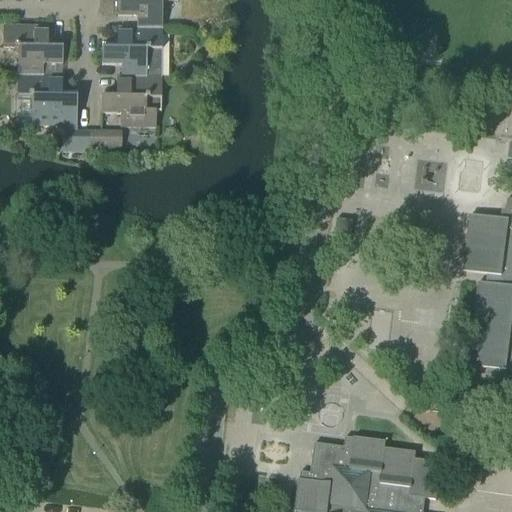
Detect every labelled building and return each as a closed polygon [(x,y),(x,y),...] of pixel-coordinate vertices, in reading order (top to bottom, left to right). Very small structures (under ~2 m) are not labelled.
[(177,0),(117,0),(117,19),(136,19),(136,31),(161,32),(162,4),(177,4),(177,0)] [(47,30),(2,30),(2,51),(17,51),(17,79),(42,80),(42,79),(43,67),(62,68),(62,47),(47,47),(47,30)] [(161,80),(161,32),(136,31),(116,31),(116,47),(101,47),(101,68),(120,69),(120,80),(146,81),(146,80),(161,80)] [(62,79),(42,79),(42,80),(17,79),(16,101),(31,101),(31,129),(76,130),(76,96),(61,96),(62,79)] [(160,115),(161,80),(146,80),(146,81),(120,80),(115,80),(115,96),(100,96),(100,117),(119,117),(119,130),(156,130),(157,115),(160,115)] [(86,146),(86,136),(62,136),(62,146),(86,146)] [(119,136),(86,136),(86,146),(119,146),(119,136)] [(511,201),(506,200),(503,222),(469,217),(461,273),(485,276),(484,286),(477,285),(465,367),(489,371),(483,417),(511,420),(511,201)] [(351,223),(335,221),(333,237),(349,239),(351,223)] [(270,417),(268,429),(280,431),(282,419),(270,417)] [(434,502),(435,502),(439,464),(413,461),(414,454),(382,450),(383,444),(351,439),(351,440),(343,439),(342,449),(312,445),(308,475),(299,473),(298,482),(296,482),(292,511),(421,511),(422,508),(416,507),(417,500),(434,502)]
